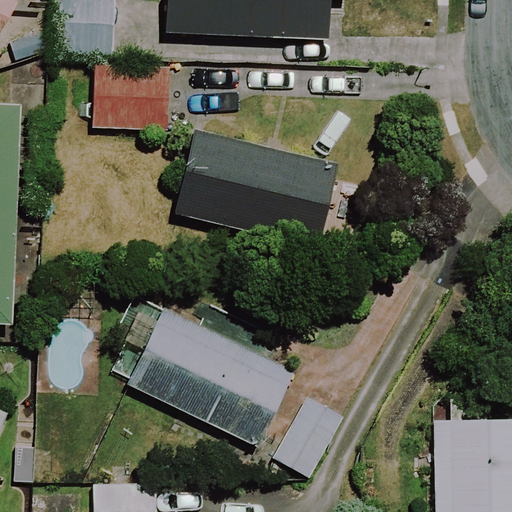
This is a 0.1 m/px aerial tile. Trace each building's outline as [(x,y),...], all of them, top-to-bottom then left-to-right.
[(0,0),(0,36),(10,34),(0,0)] [(117,0),(53,0),(51,52),(116,54),(117,0)] [(346,0),(170,0),(169,34),(329,42),(330,0),(338,0),(347,0),(346,0)] [(175,70),(100,66),(97,128),(171,132),(175,70)] [(26,109),(0,108),(0,324),(11,325),(14,179),(24,179),(26,109)] [(177,218),(353,258),(370,184),(321,173),(324,162),(197,133),(177,218)] [(296,376),(147,299),(109,372),(314,478),(345,417),(290,389),(296,376)] [(0,443),(11,417),(0,412),(0,443)] [(511,511),(511,420),(437,420),(436,511),(511,511)] [(156,511),(159,490),(93,485),(91,511),(156,511)]
